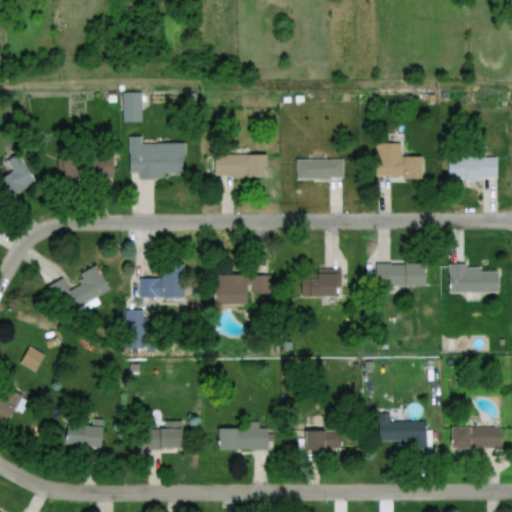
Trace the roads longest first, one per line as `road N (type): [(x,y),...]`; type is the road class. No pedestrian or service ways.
road 1 (residential): [(511,223),(80,224),(40,231),(17,246),(0,275)]
road 2 (residential): [(0,465),(79,498),(511,493)]
